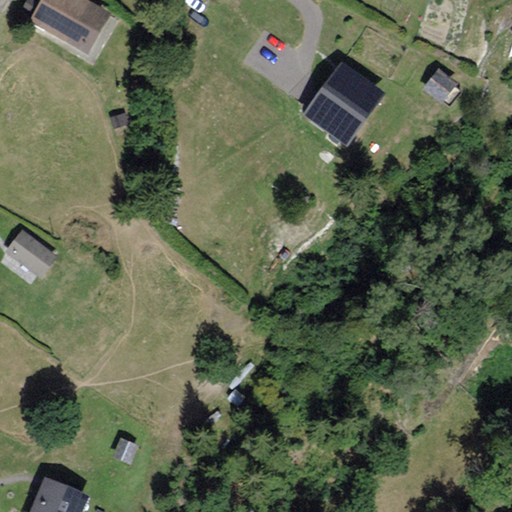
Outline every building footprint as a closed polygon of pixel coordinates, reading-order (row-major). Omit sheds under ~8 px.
[(107,15),(82,0),(31,0),(23,13),(84,52),(107,15)] [(333,66),(296,119),(339,150),(378,99),(333,66)] [(450,89),(431,74),(416,93),(438,107),(450,89)] [(51,250),(20,228),(0,257),(0,261),(29,282),(51,250)] [(137,445),(123,439),(115,456),(129,462),(137,445)] [(79,511),(87,495),(47,479),(33,511),(79,511)]
